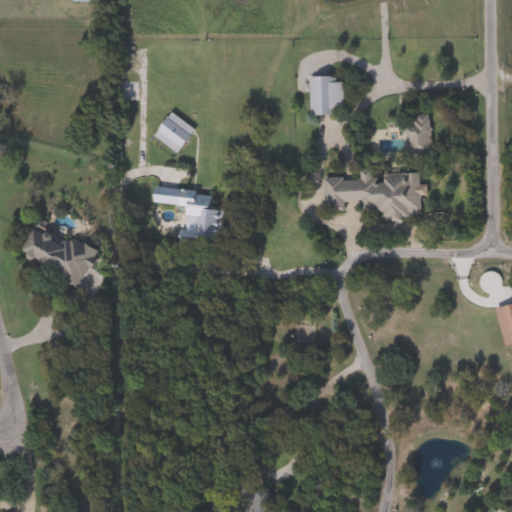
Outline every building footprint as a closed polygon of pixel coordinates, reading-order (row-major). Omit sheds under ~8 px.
[(309,115),(309,77),(343,77),(343,109),(334,109),(334,115),(309,115)] [(194,133),(173,154),(152,133),(173,112),(194,133)] [(431,114),(431,154),(410,154),(410,114),(431,114)] [(420,173),(421,216),(391,216),(391,211),(361,212),(361,202),(345,202),(345,210),(325,210),(325,178),(360,178),(360,169),(374,169),(374,174),(420,173)] [(152,202),(154,187),(214,194),(212,211),(218,212),(216,236),(206,235),(205,246),(178,243),(180,229),(185,230),(188,206),(152,202)] [(91,276),(26,257),(34,227),(100,245),(91,276)] [(511,344),(504,346),(496,308),(511,304),(511,344)] [(250,511),(252,494),(271,495),(269,511),(266,511),(265,511),(250,511)]
